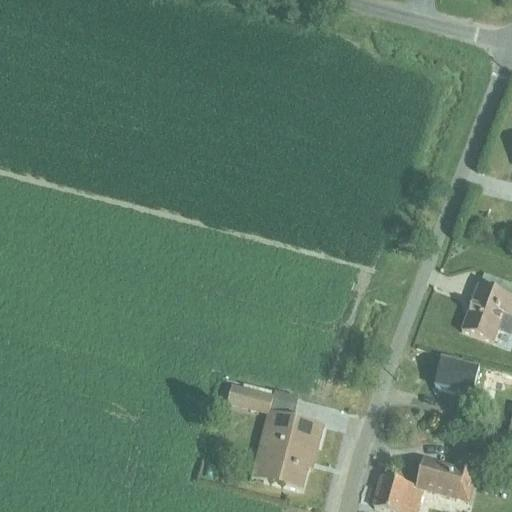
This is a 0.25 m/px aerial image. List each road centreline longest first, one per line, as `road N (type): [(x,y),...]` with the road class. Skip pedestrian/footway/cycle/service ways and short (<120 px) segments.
road 1 (unclassified): [(342,511),(379,390),(511,45)]
road 2 (residential): [(511,45),(343,0)]
